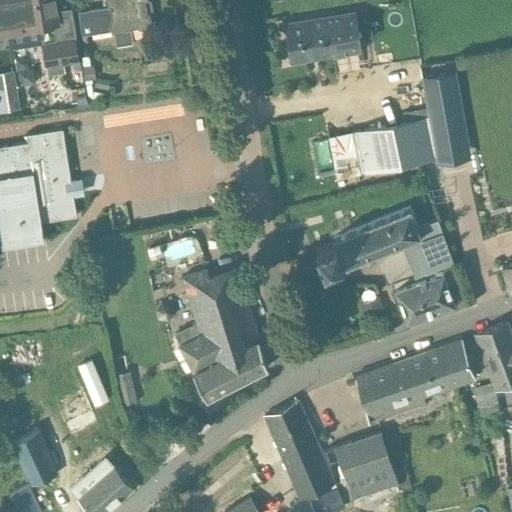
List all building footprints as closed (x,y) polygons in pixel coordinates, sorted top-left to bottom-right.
[(0,0),(0,36),(11,35),(5,0),(0,0)] [(5,0),(11,35),(39,30),(39,26),(53,24),(55,40),(41,42),(45,67),(78,61),(71,8),(57,10),(55,0),(5,0)] [(152,10),(151,1),(149,0),(106,0),(107,5),(110,5),(78,10),(82,34),(112,30),(114,32),(116,44),(132,42),(131,29),(138,27),(149,26),(151,23),(149,14),(152,10)] [(361,51),(355,10),(284,21),(290,62),(361,51)] [(415,54),(407,54),(407,46),(400,45),(399,62),(415,62),(415,54)] [(0,112),(20,109),(14,71),(0,72),(0,112)] [(450,71),(422,76),(436,156),(465,151),(450,71)] [(412,118),(356,130),(365,172),(420,161),(434,158),(425,116),(412,118)] [(27,141),(0,145),(0,233),(2,245),(41,239),(43,238),(41,220),(76,214),(62,128),(26,133),(27,141)] [(511,153),(500,161),(511,179),(511,153)] [(437,220),(418,227),(410,206),(337,235),(335,235),(337,240),(315,248),(324,270),(346,261),(347,265),(364,258),(368,267),(379,263),(375,254),(401,243),(415,277),(451,261),(437,220)] [(395,289),(406,322),(455,306),(454,303),(471,297),(456,261),(433,270),(435,275),(395,289)] [(511,261),(502,265),(510,291),(511,290),(511,261)] [(205,269),(182,276),(188,296),(195,320),(173,331),(206,398),(267,367),(259,337),(258,333),(243,281),(235,282),(211,290),(205,269)] [(385,312),(381,299),(362,305),(366,319),(385,312)] [(511,382),(511,333),(507,320),(474,333),(495,389),(511,382)] [(408,358),(424,403),(426,402),(423,394),(475,376),(462,339),(408,358)] [(9,377),(32,373),(26,346),(4,350),(9,377)] [(371,422),(424,403),(408,358),(355,376),(371,422)] [(137,402),(131,371),(114,374),(120,406),(137,402)] [(58,396),(74,436),(103,425),(87,384),(58,396)] [(334,480),(298,399),(264,415),(299,495),(334,480)] [(58,472),(30,409),(3,421),(31,484),(58,472)] [(334,445),(351,499),(398,484),(381,430),(334,445)] [(10,450),(9,451),(6,443),(0,445),(0,466),(15,460),(10,450)] [(107,511),(134,487),(106,456),(91,470),(99,479),(79,498),(92,511),(107,511)] [(260,511),(249,495),(224,511),(260,511)]
